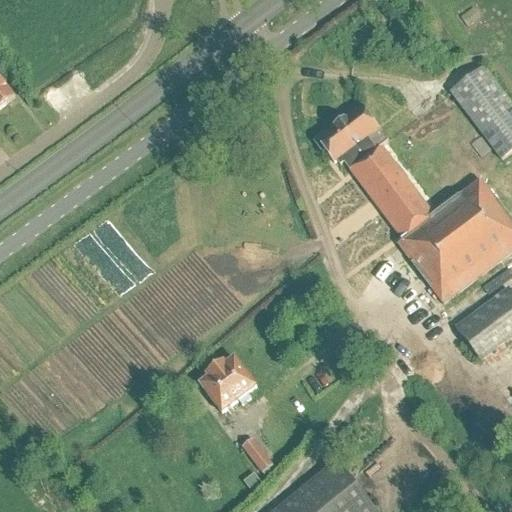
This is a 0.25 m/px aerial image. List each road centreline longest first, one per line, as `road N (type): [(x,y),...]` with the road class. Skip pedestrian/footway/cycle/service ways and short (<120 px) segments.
road 1 (unclassified): [(0,254),(267,53)]
road 2 (primary): [(0,209),(246,24)]
road 3 (residential): [(0,173),(136,74),(155,44),(163,0)]
road 4 (track): [(495,511),(454,463),(389,418)]
